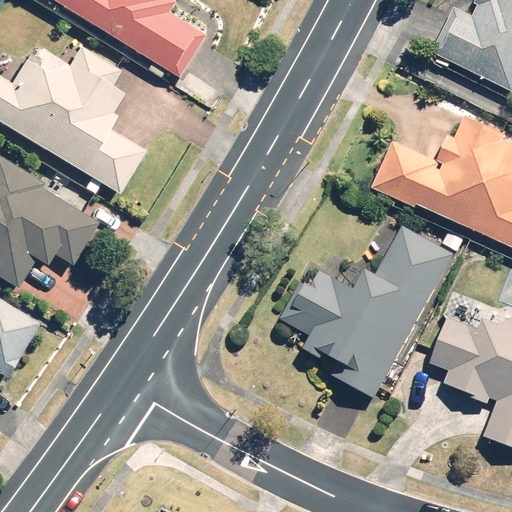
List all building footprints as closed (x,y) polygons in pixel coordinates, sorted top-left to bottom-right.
[(36,0),(179,87),(207,41),(167,17),(177,0),(36,0)] [(511,95),(511,93),(511,0),(476,0),(467,19),(454,13),(433,58),(511,95)] [(0,128),(114,197),(140,155),(104,133),(113,119),(107,116),(118,98),(107,91),(116,75),(75,50),(64,68),(30,48),(7,86),(0,82),(0,128)] [(388,146),(369,192),(511,251),(511,148),(496,142),(498,136),(459,120),(452,139),(444,135),(432,164),(388,146)] [(0,283),(14,292),(29,267),(39,273),(48,259),(69,271),(95,227),(37,191),(40,185),(0,160),(0,283)] [(370,402),(451,258),(399,229),(371,280),(361,275),(351,294),(307,270),(278,321),(307,338),(299,352),(330,369),(325,377),(370,402)] [(0,382),(34,326),(0,305),(0,382)] [(511,451),(511,322),(472,307),(465,326),(442,317),(424,365),(452,375),(445,393),(491,411),(480,440),(511,451)]
